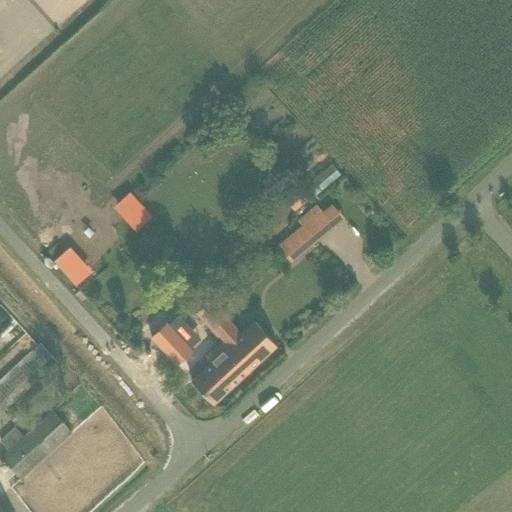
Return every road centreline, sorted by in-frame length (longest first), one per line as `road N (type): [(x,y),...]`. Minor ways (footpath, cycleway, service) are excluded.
road 1 (unclassified): [(198,446),(511,164)]
road 2 (unclassified): [(198,446),(0,228)]
